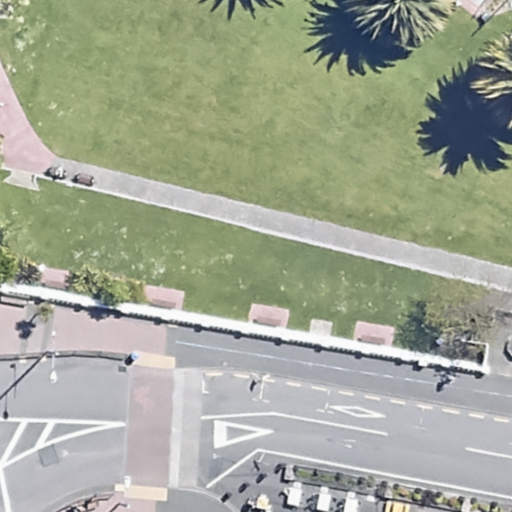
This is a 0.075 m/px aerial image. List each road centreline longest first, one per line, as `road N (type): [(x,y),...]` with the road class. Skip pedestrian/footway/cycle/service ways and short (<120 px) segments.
road 1 (residential): [(314,425),(95,456),(0,484)]
road 2 (residential): [(0,396),(84,392),(314,425)]
road 3 (residential): [(314,425),(511,461)]
